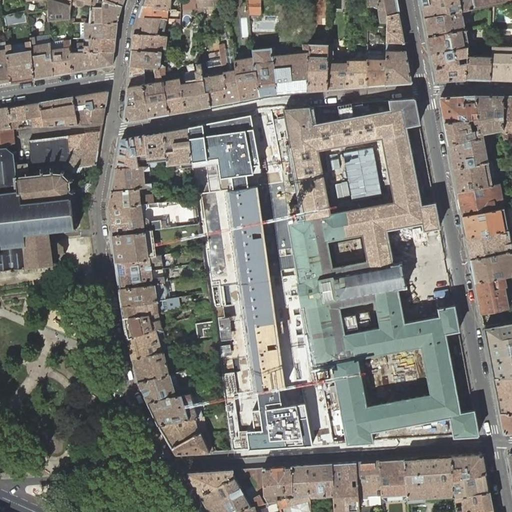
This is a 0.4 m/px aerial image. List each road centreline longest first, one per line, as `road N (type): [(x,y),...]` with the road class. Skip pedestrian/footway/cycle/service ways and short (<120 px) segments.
road 1 (tertiary): [(426,88),(493,442)]
road 2 (residential): [(169,463),(124,383),(113,336),(96,209),(110,126)]
road 3 (residential): [(169,463),(493,442)]
road 4 (residential): [(426,88),(110,126)]
road 5 (residential): [(0,475),(169,463)]
